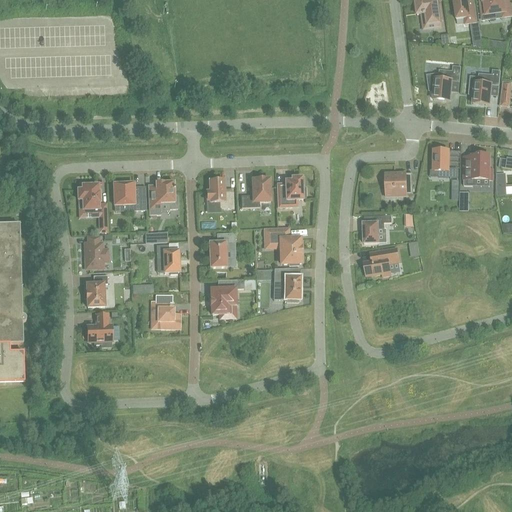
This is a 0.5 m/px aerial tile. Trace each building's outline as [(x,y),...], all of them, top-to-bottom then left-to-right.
[(426,0),(427,1),(415,3),(417,16),(423,15),(423,16),(426,16),(428,30),(441,28),(440,22),(442,21),(440,6),(438,6),(437,0),(426,0)] [(465,26),(471,25),(477,24),(475,9),(473,0),(453,0),(456,21),(464,20),(465,26)] [(479,0),(482,17),(502,14),(503,18),(511,17),(511,15),(511,14),(509,0),(479,0)] [(442,46),(450,46),(448,35),(448,36),(443,37),(443,36),(442,36),(443,42),(442,42),(443,42),(444,46),(442,46)] [(439,72),(439,75),(438,81),(428,83),(428,85),(429,90),(429,93),(434,93),(433,101),(450,103),(452,83),(460,84),(461,68),(453,68),(452,73),(450,73),(450,72),(439,72)] [(478,85),(470,84),(469,89),(469,94),(469,96),(474,97),(473,105),(490,107),(492,87),(499,88),(501,72),(492,71),(492,77),(489,76),(479,75),(478,85)] [(509,108),(510,94),(511,85),(504,84),(501,107),(509,108)] [(430,159),(430,168),(438,168),(438,179),(457,179),(457,170),(448,170),(448,153),(434,153),(434,159),(430,159)] [(472,158),(472,162),(465,162),(464,162),(464,163),(464,166),(464,187),(473,188),(473,181),(489,181),(492,181),(492,172),(490,172),(490,157),(488,157),(487,155),(481,155),(480,157),(478,157),(478,158),(472,158)] [(498,168),(505,169),(507,160),(500,159),(498,168)] [(386,184),(387,194),(396,194),(396,197),(413,196),(412,175),(386,176),(386,184)] [(302,179),(292,179),(292,182),(286,183),(286,186),(278,186),(279,209),(290,208),(292,208),(292,202),(303,201),(303,200),(306,200),(306,189),(303,189),(302,179)] [(225,195),(224,191),(224,182),(222,182),(222,180),(215,180),(215,182),(209,183),(210,193),(207,193),(207,203),(210,202),(210,204),(220,204),(220,206),(220,210),(234,210),(233,194),(226,195),(225,195)] [(270,203),(270,181),(265,181),(265,180),(257,181),(257,182),(253,182),(253,197),(241,198),(242,210),(260,209),(259,204),(270,203)] [(148,187),(149,217),(161,216),(160,205),(168,205),(169,211),(177,211),(177,198),(175,198),(174,191),(175,191),(175,190),(174,190),(174,184),(173,184),(172,184),(172,182),(166,183),(166,184),(165,184),(157,184),(156,184),(156,185),(156,187),(148,187)] [(83,205),(83,212),(99,211),(99,204),(100,204),(100,194),(99,194),(98,187),(92,187),(92,184),(80,184),(80,191),(78,191),(78,202),(83,201),(83,205)] [(115,207),(125,207),(125,213),(147,212),(146,199),(134,199),(134,185),(114,186),(115,207)] [(468,212),(468,203),(460,203),(460,212),(468,212)] [(99,220),(99,228),(107,228),(107,214),(99,214),(99,220)] [(391,217),(374,218),(375,225),(363,225),(364,236),(362,237),(362,243),(364,244),(364,246),(379,245),(378,231),(384,230),(384,225),(392,225),(391,217)] [(0,384),(25,384),(24,353),(10,354),(10,346),(23,345),(23,324),(24,324),(25,323),(26,322),(26,321),(26,320),(26,319),(26,318),(25,318),(24,317),(23,317),(22,317),(20,225),(0,225),(0,384)] [(283,251),(283,266),(289,265),(289,267),(299,267),(299,265),(301,265),(301,256),(302,256),(302,249),(301,249),(300,240),(289,240),(289,230),(264,230),(265,251),(281,250),(281,251),(283,251)] [(146,245),(157,244),(157,234),(145,235),(146,245)] [(235,244),(234,236),(217,236),(218,244),(210,244),(209,244),(209,245),(210,254),(209,254),(210,260),(210,269),(210,270),(211,270),(211,269),(226,269),(227,269),(227,268),(226,245),(235,244)] [(86,262),(86,271),(104,270),(103,263),(109,263),(108,251),(103,251),(103,244),(100,244),(100,239),(88,239),(88,245),(85,245),(85,257),(85,258),(86,262),(85,262),(86,262)] [(418,243),(409,245),(411,259),(420,258),(418,243)] [(179,265),(179,261),(179,253),(169,253),(168,247),(157,247),(157,260),(164,260),(164,274),(170,274),(170,276),(177,276),(177,274),(179,274),(179,265)] [(397,250),(371,255),(371,256),(372,263),(364,264),(366,278),(383,276),(383,278),(391,277),(389,266),(399,264),(397,250)] [(290,270),(274,271),(274,290),(285,290),(285,302),(287,302),(287,304),(298,304),(298,302),(300,302),(301,293),(301,292),(301,288),(301,278),(290,278),(290,270)] [(257,272),(257,282),(266,282),(266,272),(257,272)] [(87,294),(87,302),(88,309),(105,308),(104,286),(108,286),(107,277),(94,278),(94,286),(87,286),(87,294)] [(236,320),(235,291),(244,291),(244,281),(228,282),(228,291),(211,291),(212,316),(219,316),(220,320),(220,321),(221,321),(236,320)] [(133,296),(143,295),(143,287),(133,287),(133,296)] [(152,323),(152,329),(152,330),(153,330),(158,330),(180,330),(180,329),(180,315),(173,315),(173,311),(169,311),(169,304),(152,304),(152,323)] [(97,327),(87,328),(88,344),(94,344),(94,347),(102,346),(102,343),(112,343),(112,327),(108,327),(108,316),(97,317),(97,324),(97,327)]
